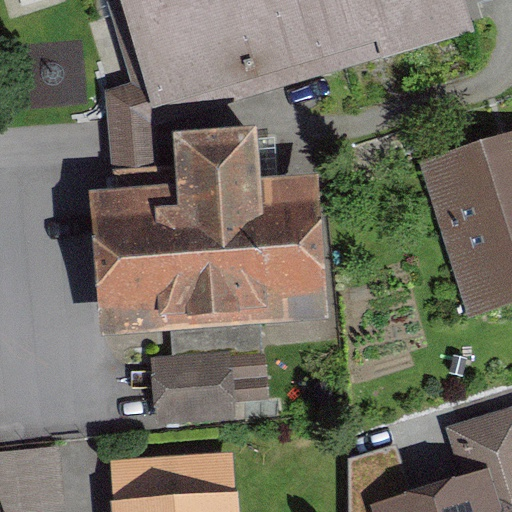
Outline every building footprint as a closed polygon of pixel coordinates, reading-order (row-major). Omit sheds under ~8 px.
[(160,1),(191,106),(461,25),(453,0),(129,0),(133,9),(160,1)] [(149,175),(152,205),(112,208),(120,321),(305,307),(296,194),(255,197),(251,135),(179,142),(181,172),(149,175)] [(511,187),(510,188),(500,156),(434,177),(466,277),(511,262),(511,187)] [(263,396),(258,341),(198,346),(202,401),(263,396)] [(0,457),(0,483),(9,511),(64,511),(59,452),(0,457)] [(217,511),(214,467),(171,470),(174,511),(217,511)] [(174,511),(171,470),(116,474),(118,511),(174,511)] [(511,511),(511,478),(478,489),(485,511),(511,511)]
